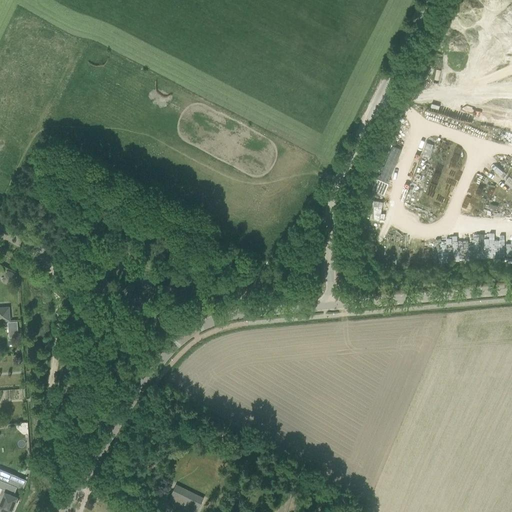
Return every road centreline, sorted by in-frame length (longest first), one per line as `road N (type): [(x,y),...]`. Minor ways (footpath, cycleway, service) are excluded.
road 1 (unclassified): [(332,307),(327,226),(343,168),(428,0)]
road 2 (track): [(46,254),(51,435),(79,486)]
road 3 (unclassified): [(63,511),(132,397),(190,330)]
road 4 (unclassified): [(190,330),(0,230)]
road 5 (track): [(217,319),(343,168)]
road 6 (unclassified): [(332,307),(511,292)]
road 7 (unclassified): [(190,330),(236,314),(332,307)]
